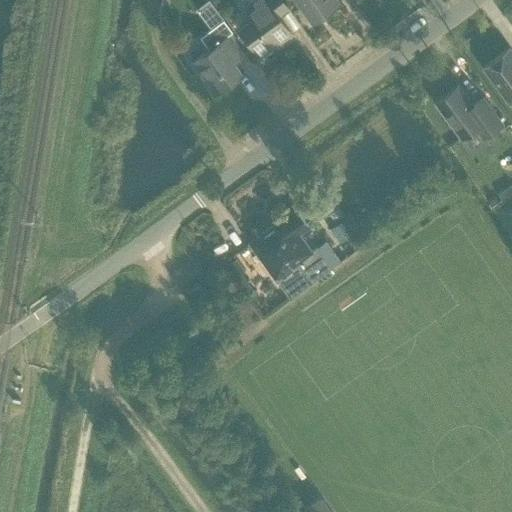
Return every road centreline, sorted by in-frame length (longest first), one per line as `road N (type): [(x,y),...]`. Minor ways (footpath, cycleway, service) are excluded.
road 1 (unclassified): [(0,346),(472,0)]
road 2 (track): [(74,511),(96,367),(161,298),(165,271),(147,239)]
road 3 (track): [(154,0),(153,36),(162,55),(244,167)]
road 4 (track): [(204,511),(96,367)]
